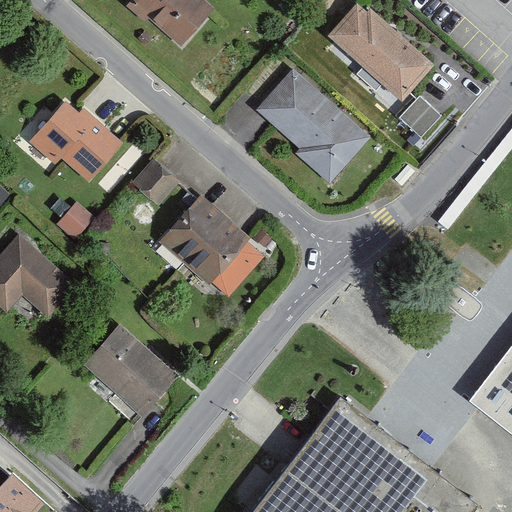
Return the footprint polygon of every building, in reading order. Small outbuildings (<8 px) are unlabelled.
[(135,0),(130,5),(145,19),(149,15),(181,44),(211,12),(213,9),(203,0),(135,0)] [(435,67),(364,3),(333,36),(405,101),(435,67)] [(153,37),(145,30),(138,38),(145,45),(153,37)] [(369,139),(295,72),(257,113),(274,127),(299,149),(297,154),(328,185),(369,139)] [(431,107),(419,96),(400,118),(421,138),(441,115),(431,107)] [(121,144),(82,110),(80,113),(66,101),(31,141),(56,163),(62,156),(67,160),(90,180),(121,144)] [(166,171),(152,159),(132,182),(135,185),(159,206),(179,182),(166,171)] [(201,195),(160,241),(184,263),(225,217),(201,195)] [(96,217),(77,202),(58,224),(77,240),(96,217)] [(213,282),(229,297),(264,258),(244,240),(247,237),(225,217),(184,263),(210,286),(213,282)] [(272,238),(262,228),(254,237),(265,247),(272,238)] [(54,268),(19,238),(0,260),(0,305),(6,311),(22,293),(48,316),(71,290),(51,272),(54,268)] [(451,278),(437,294),(454,309),(470,322),(483,305),(474,298),(451,278)] [(148,352),(120,328),(89,364),(145,412),(176,376),(148,352)] [(511,343),(472,394),(511,425),(511,343)] [(315,437),(255,511),(477,511),(481,508),(422,462),(344,400),(315,437)] [(0,511),(34,511),(41,504),(13,478),(0,491),(0,511)]
